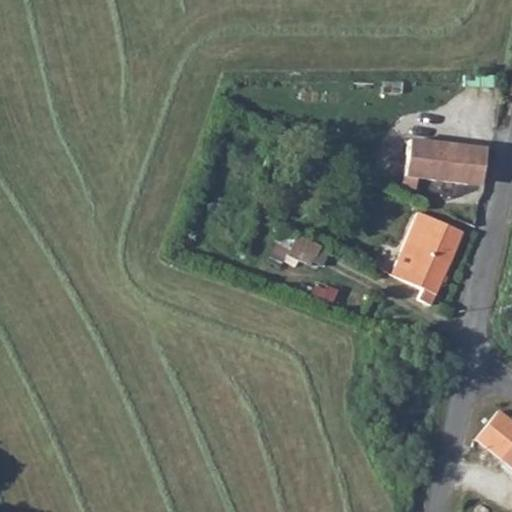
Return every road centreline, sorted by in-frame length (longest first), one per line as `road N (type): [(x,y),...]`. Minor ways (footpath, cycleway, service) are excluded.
road 1 (unclassified): [(463,374),(511,143)]
road 2 (unclassified): [(434,511),(463,374)]
